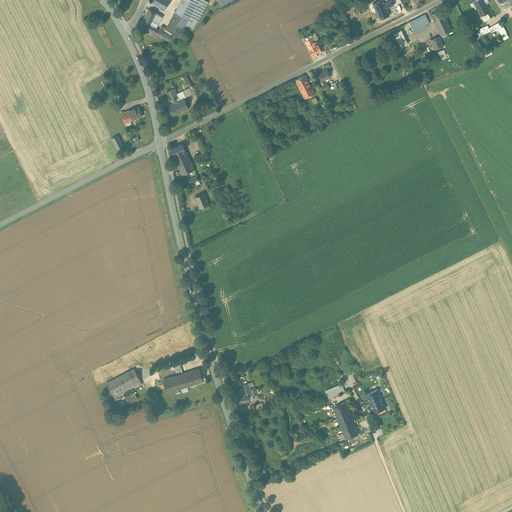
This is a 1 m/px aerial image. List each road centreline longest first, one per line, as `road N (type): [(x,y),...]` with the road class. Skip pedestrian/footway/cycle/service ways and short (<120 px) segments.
road 1 (secondary): [(261,511),(228,422),(159,142)]
road 2 (unclassified): [(159,142),(444,0)]
road 3 (unclassified): [(0,224),(159,142)]
